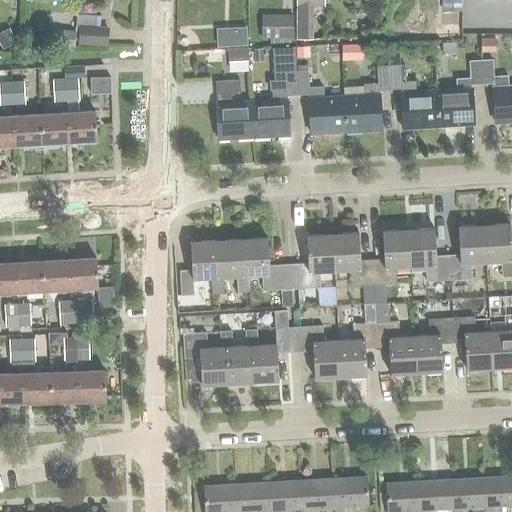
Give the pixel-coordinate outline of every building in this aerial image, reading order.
[(297,0),(296,36),(312,36),(312,6),(324,6),(323,0),(297,0)] [(293,36),(293,16),(261,16),(261,36),(293,36)] [(376,38),(376,25),(360,25),(360,38),(376,38)] [(246,27),(231,28),(232,46),(247,46),(246,27)] [(105,45),(106,29),(78,28),(77,43),(105,45)] [(0,45),(2,50),(16,42),(11,31),(0,36),(0,45)] [(496,53),(496,39),(480,39),(480,53),(496,53)] [(456,53),(456,42),(441,43),(442,54),(456,53)] [(363,57),(362,45),(342,46),(343,58),(363,57)] [(310,58),(309,47),(295,47),(295,59),(310,58)] [(248,60),(247,49),(227,50),(228,61),(248,60)] [(263,49),(253,49),(254,62),(263,62),(263,49)] [(511,121),(511,85),(508,86),(507,75),(493,76),(492,60),(480,61),(482,85),(493,84),(495,123),(511,121)] [(482,85),(480,61),(469,62),(470,78),(456,79),(457,89),(436,90),(438,126),(473,124),(471,85),(482,85)] [(83,66),(63,67),(64,79),(83,78),(83,66)] [(438,126),(436,90),(415,92),(414,81),(400,82),(399,66),(388,67),(389,90),(400,89),(402,128),(438,126)] [(343,95),(345,129),(345,131),(379,129),(378,90),(389,90),(388,67),(378,67),(378,83),(363,84),(364,94),(343,95)] [(250,100),(252,129),(252,137),(288,135),(286,95),(297,95),(296,71),(285,72),(286,88),(271,89),(272,99),(250,100)] [(345,131),(345,129),(343,95),(323,96),(322,86),(308,86),(307,71),(296,71),(297,95),(309,94),(311,132),(345,131)] [(90,94),(111,94),(110,78),(90,78),(90,94)] [(63,79),(51,80),(52,101),(64,101),(63,79)] [(96,141),(95,129),(94,112),(77,113),(77,100),(78,100),(77,79),(63,79),(64,101),(65,113),(66,142),(96,141)] [(23,80),(9,81),(10,102),(24,102),(23,80)] [(9,81),(0,81),(0,102),(0,103),(10,102),(9,81)] [(214,82),(217,129),(218,139),(252,137),(252,129),(250,100),(230,101),(230,92),(239,92),(239,81),(214,82)] [(38,115),(38,129),(39,144),(66,142),(65,113),(38,115)] [(11,116),(11,129),(12,146),(39,144),(38,129),(38,115),(11,116)] [(0,116),(0,146),(12,146),(11,129),(11,116),(0,116)] [(509,224),(481,226),(483,262),(500,261),(501,277),(511,276),(511,252),(510,252),(509,224)] [(459,255),(444,256),(446,280),(471,278),(471,262),(483,262),(481,226),(458,227),(459,255)] [(434,228),(405,230),(407,266),(424,265),(425,281),(446,280),(444,256),(435,256),(434,228)] [(395,267),(407,266),(405,230),(382,231),(383,259),(369,260),(370,284),(396,283),(395,267)] [(358,233),(329,235),(331,271),(348,270),(349,285),(370,284),(369,260),(359,260),(358,233)] [(293,264),(294,288),(297,288),(298,299),(308,298),(307,288),(320,287),(319,271),(331,271),(329,235),(305,236),(306,263),(293,264)] [(267,238),(239,239),(241,276),(248,275),(261,275),(262,290),(294,288),(293,264),(268,266),(267,238)] [(249,291),(248,275),(241,276),(239,239),(213,241),(215,277),(222,277),(236,276),(237,292),(249,291)] [(215,277),(213,241),(190,242),(191,270),(179,270),(180,295),(193,294),(192,278),(210,277),(211,293),(223,292),(222,277),(215,277)] [(96,258),(67,260),(69,288),(98,287),(96,258)] [(42,290),(69,288),(67,260),(40,261),(42,290)] [(40,261),(13,263),(15,292),(42,290),(40,261)] [(0,292),(15,292),(13,263),(0,263),(0,292)] [(450,299),(450,308),(463,307),(463,298),(450,299)] [(70,300),(71,321),(93,320),(91,299),(70,300)] [(60,322),(71,321),(70,300),(59,301),(60,322)] [(16,304),(17,326),(32,325),(30,303),(16,304)] [(17,326),(16,304),(4,305),(6,326),(17,326)] [(488,323),(489,331),(491,368),(511,367),(511,314),(503,315),(503,322),(488,323)] [(491,368),(489,331),(474,332),(474,316),(448,318),(450,344),(464,343),(466,370),(491,368)] [(429,334),(411,335),(414,373),(442,371),(440,344),(450,344),(448,318),(428,319),(429,334)] [(398,321),(372,322),(374,348),(388,348),(390,374),(414,373),(411,335),(399,336),(398,321)] [(364,349),(374,348),(372,322),(352,323),(353,339),(336,340),(338,377),(366,376),(364,349)] [(297,327),(299,352),(312,352),(314,379),(338,377),(336,340),(323,341),(322,325),(297,327)] [(299,352),(297,327),(275,328),(275,344),(256,345),(255,329),(244,330),(244,345),(249,345),(251,382),(278,381),(277,354),(299,352)] [(251,382),(249,345),(244,345),(231,346),(231,331),(219,331),(220,347),(223,346),(225,384),(251,382)] [(223,346),(220,347),(206,347),(205,332),(182,333),(183,359),(198,358),(201,385),(225,384),(223,346)] [(75,372),(75,358),(74,337),(62,337),(63,359),(65,359),(65,373),(48,373),(49,402),(76,401),(75,372)] [(74,337),(75,358),(89,358),(88,337),(74,337)] [(21,374),(20,360),(20,339),(9,339),(10,374),(0,374),(0,403),(22,403),(21,374)] [(20,360),(33,360),(33,339),(20,339),(20,360)] [(104,371),(75,372),(76,401),(106,400),(104,371)] [(48,373),(21,374),(22,403),(49,402),(48,373)] [(511,475),(481,477),(483,506),(485,506),(485,511),(493,510),(493,506),(511,504),(511,475)] [(331,478),(333,508),(335,508),(336,511),(345,511),(344,507),(367,506),(366,476),(331,478)] [(481,477),(449,479),(451,508),(452,508),(452,511),(461,511),(461,508),(483,506),(481,477)] [(331,478),(299,480),(301,510),(303,510),(303,511),(311,511),(311,509),(333,508),(331,478)] [(428,511),(429,510),(451,508),(449,479),(417,481),(419,510),(420,510),(420,511),(428,511)] [(299,480),(267,482),(269,511),(271,511),(270,511),(279,511),(280,511),(301,510),(299,480)] [(396,511),(397,511),(419,510),(417,481),(386,483),(388,511),(396,511)] [(267,482),(235,484),(236,511),(263,511),(269,511),(267,482)] [(236,511),(235,484),(204,486),(205,511),(236,511)]
